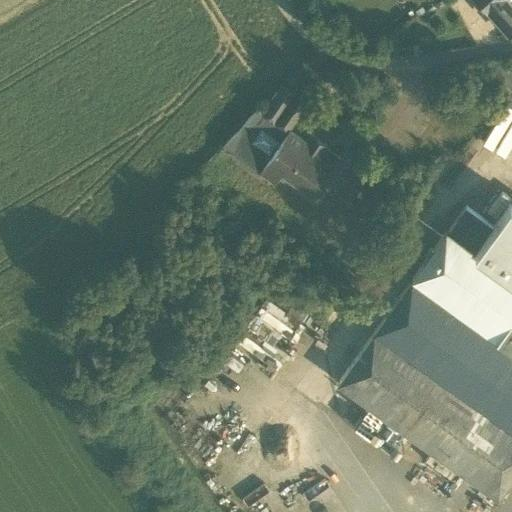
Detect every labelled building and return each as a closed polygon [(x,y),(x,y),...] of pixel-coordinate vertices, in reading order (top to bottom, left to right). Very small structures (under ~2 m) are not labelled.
[(478,0),(509,34),(511,33),(511,6),(506,0),(478,0)] [(483,83),(503,97),(511,84),(511,69),(500,61),(483,83)] [(281,82),(276,90),(289,100),(274,121),(287,129),(288,128),(307,100),(295,91),(281,82)] [(274,122),(274,121),(289,100),(276,90),(261,111),(260,112),(274,122)] [(259,169),(259,168),(287,129),(274,121),(274,122),(260,112),(261,111),(257,107),(222,143),(230,148),(230,153),(240,160),(246,159),(249,162),(250,167),(253,170),(259,169)] [(288,128),(287,129),(259,168),(274,179),(277,174),(281,169),(314,192),(325,177),(326,179),(327,178),(342,157),(325,145),(325,144),(325,143),(310,133),(305,140),(288,128)] [(281,169),(277,174),(314,200),(330,182),(327,178),(326,179),(325,177),(314,192),(281,169)] [(445,229),(511,276),(511,204),(506,201),(490,223),(464,204),(445,229)] [(511,276),(445,229),(411,278),(511,350),(511,276)] [(511,350),(411,278),(372,332),(511,432),(511,350)] [(339,300),(348,306),(356,294),(346,289),(339,300)] [(496,496),(511,474),(511,432),(372,332),(337,382),(496,496)] [(406,433),(367,405),(360,414),(399,443),(406,433)] [(392,453),(399,443),(360,415),(353,425),(392,453)]
